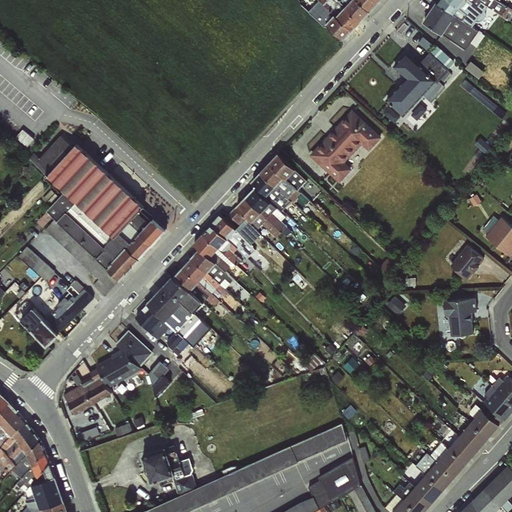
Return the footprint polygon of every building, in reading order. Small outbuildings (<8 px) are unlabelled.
[(351,30),(317,0),(316,0),(306,10),(323,27),(327,25),(343,39),(351,30)] [(360,20),(337,0),(317,0),(351,30),(360,20)] [(369,10),(357,0),(337,0),(360,20),(369,10)] [(378,0),(357,0),(369,10),(378,0)] [(477,6),(469,0),(436,0),(436,1),(473,26),(475,23),(483,19),(486,13),(485,10),(488,7),(482,1),(477,6)] [(482,1),(488,7),(510,20),(511,16),(511,8),(500,0),(499,0),(469,0),(477,6),(482,1)] [(473,26),(436,1),(423,21),(443,35),(466,47),(467,46),(471,43),(476,46),(484,35),(473,26)] [(392,97),(409,112),(457,60),(440,44),(423,61),(412,51),(400,63),(413,75),(392,97)] [(482,76),(487,69),(473,60),(468,67),(482,76)] [(372,150),(385,136),(353,107),(311,153),(342,181),(356,167),(349,160),(365,143),(372,150)] [(121,235),(151,203),(83,140),(53,172),(121,235)] [(147,305),(139,315),(162,335),(173,328),(180,328),(169,341),(181,352),(215,330),(201,308),(210,298),(216,303),(232,292),(232,277),(224,277),(215,270),(221,263),(230,270),(233,267),(244,260),(238,250),(240,247),(234,237),(234,233),(298,232),(293,225),(296,222),(286,207),(316,188),(290,149),(283,149),(154,300),(154,305),(147,305)] [(65,193),(50,210),(85,240),(98,224),(76,205),(77,203),(65,193)] [(495,216),(484,229),(488,232),(486,235),(510,255),(511,251),(511,219),(504,213),(499,219),(495,216)] [(21,253),(50,281),(66,264),(62,261),(69,254),(47,234),(46,235),(42,231),(21,253)] [(451,264),(467,277),(473,271),(474,272),(480,265),(478,264),(484,258),(467,244),(451,264)] [(68,290),(70,293),(50,316),(65,330),(96,296),(78,279),(68,290)] [(453,333),(470,333),(470,310),(475,310),(474,298),(444,298),(445,311),(452,311),(453,333)] [(26,319),(54,344),(66,330),(38,306),(26,319)] [(131,328),(119,343),(121,344),(101,368),(123,387),(155,348),(131,328)] [(156,383),(152,387),(160,394),(175,379),(167,372),(172,367),(164,359),(148,375),(156,383)] [(78,412),(115,392),(105,372),(95,377),(89,366),(85,368),(90,378),(66,390),(78,412)] [(175,378),(180,371),(173,367),(169,373),(175,378)] [(511,402),(511,379),(507,376),(504,380),(499,376),(492,385),(511,402)] [(511,411),(511,402),(492,385),(484,394),(490,400),(487,403),(505,419),(511,411)] [(0,392),(0,409),(8,401),(0,392)] [(8,401),(0,409),(0,428),(17,410),(8,401)] [(488,437),(499,424),(481,409),(470,422),(488,437)] [(17,410),(0,428),(0,448),(26,419),(17,410)] [(0,460),(9,473),(42,440),(26,419),(0,448),(0,460)] [(477,451),(488,437),(470,422),(459,435),(477,451)] [(100,426),(79,431),(81,439),(102,434),(100,426)] [(466,464),(477,451),(459,435),(447,448),(466,464)] [(21,477),(46,453),(42,440),(9,473),(13,478),(19,471),(21,477)] [(454,477),(466,464),(447,448),(436,461),(454,477)] [(34,483),(55,476),(46,453),(21,477),(14,487),(16,490),(25,484),(27,490),(34,483)] [(443,490),(454,477),(436,461),(425,474),(443,490)] [(495,477),(511,491),(511,468),(508,465),(495,477)] [(432,503),(443,490),(425,474),(414,487),(432,503)] [(34,483),(27,490),(29,498),(26,499),(28,506),(22,511),(37,511),(41,507),(64,500),(59,488),(55,476),(34,483)] [(511,494),(511,491),(495,477),(484,489),(501,505),(508,511),(511,506),(511,502),(508,498),(511,494)] [(416,511),(423,511),(432,503),(414,487),(403,500),(416,511)] [(494,511),(501,505),(484,489),(472,501),(483,511),(494,511)] [(41,507),(37,511),(68,511),(64,500),(41,507)] [(416,511),(403,500),(392,511),(416,511)] [(461,511),(483,511),(472,501),(461,511)]
